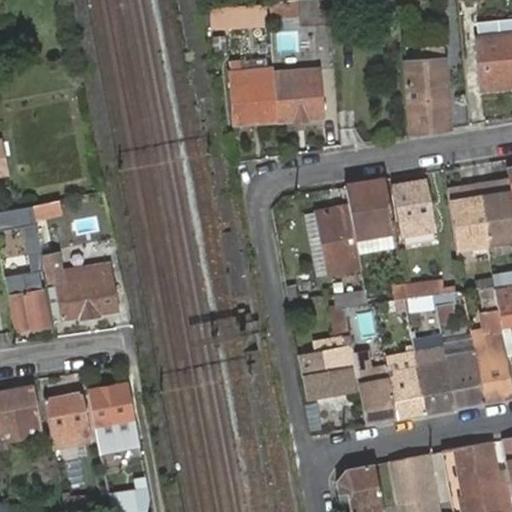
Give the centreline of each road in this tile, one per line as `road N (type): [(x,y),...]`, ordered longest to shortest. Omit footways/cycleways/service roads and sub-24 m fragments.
road 1 (residential): [(511,137),(280,175),(262,187),(257,210),(304,454)]
road 2 (residential): [(304,454),(511,416)]
